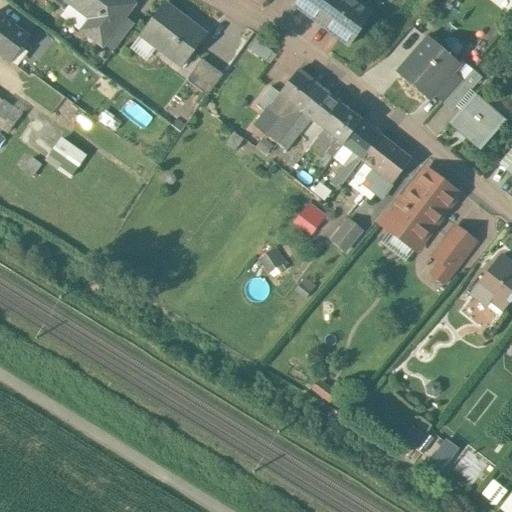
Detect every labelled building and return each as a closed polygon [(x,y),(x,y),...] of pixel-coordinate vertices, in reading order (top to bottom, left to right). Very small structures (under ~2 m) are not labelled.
[(67,0),(68,0),(93,20),(84,32),(102,46),(133,5),(126,0),(67,0)] [(371,15),(350,0),(293,0),(292,3),(350,46),(361,30),(360,29),(371,15)] [(206,35),(165,4),(140,37),(181,68),(206,35)] [(28,39),(0,17),(0,54),(10,62),(28,39)] [(458,65),(428,39),(398,74),(400,75),(404,71),(431,94),(427,98),(428,100),(434,94),(452,73),(458,65)] [(223,75),(202,60),(186,81),(207,97),(223,75)] [(320,89),(298,71),(280,94),(279,96),(293,106),(268,137),(277,144),(302,113),(320,89)] [(481,79),(472,71),(462,82),(461,83),(470,91),(481,79)] [(452,73),(434,94),(444,103),(461,83),(462,82),(452,73)] [(461,83),(444,103),(453,111),(470,91),(461,83)] [(271,87),(256,106),(266,113),(279,96),(280,94),(271,87)] [(341,106),(320,89),(302,113),(310,120),(323,130),(341,106)] [(505,121),(475,95),(449,124),(479,150),(505,121)] [(0,100),(0,132),(5,136),(20,116),(0,100)] [(341,106),(323,130),(337,141),(342,145),(361,121),(341,106)] [(302,113),(277,144),(286,151),(310,120),(302,113)] [(380,136),(361,121),(342,145),(353,154),(330,184),(336,188),(335,190),(337,191),(338,190),(361,161),(380,136)] [(337,141),(323,130),(314,142),(328,152),(337,141)] [(411,160),(380,136),(361,161),(374,171),(367,180),(373,185),(369,190),(380,199),(380,200),(381,200),(411,160)] [(328,152),(314,142),(306,153),(319,163),(328,152)] [(75,172),(50,152),(42,163),(67,182),(75,172)] [(326,181),(342,165),(337,159),(320,175),(326,181)] [(40,178),(48,168),(42,163),(38,160),(30,171),(40,178)] [(427,171),(403,203),(396,198),(377,221),(416,251),(434,227),(433,226),(457,194),(427,171)] [(322,218),(309,207),(296,222),(310,233),(322,218)] [(361,233),(347,222),(332,240),(345,251),(361,233)] [(474,243),(455,228),(434,257),(453,271),(474,243)] [(275,245),(258,257),(269,271),(285,259),(275,245)] [(511,266),(500,257),(470,295),(485,307),(493,297),(507,308),(511,300),(511,298),(511,299),(511,298),(511,266)] [(438,432),(419,456),(441,472),(459,448),(438,432)] [(506,511),(511,511),(511,491),(500,507),(506,511)]
